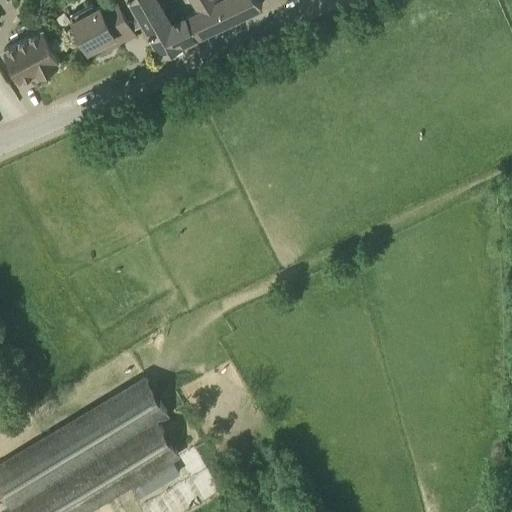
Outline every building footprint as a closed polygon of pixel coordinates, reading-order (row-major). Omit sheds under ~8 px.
[(136,34),(117,0),(110,0),(95,8),(93,3),(71,14),(89,48),(113,35),(117,44),(136,34)] [(171,23),(158,0),(131,0),(162,51),(197,35),(188,15),(171,23)] [(258,0),(194,0),(200,9),(188,15),(197,35),(263,4),(258,0)] [(60,64),(44,29),(5,50),(19,76),(35,68),(39,76),(60,64)] [(158,422),(169,415),(157,395),(147,378),(0,466),(0,485),(10,502),(0,508),(0,509),(2,511),(79,511),(179,453),(158,422)]
